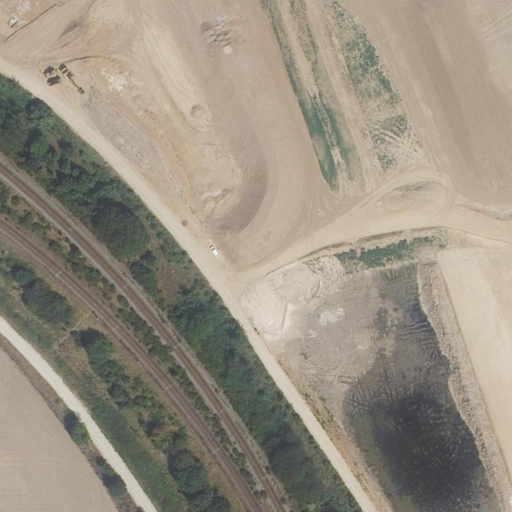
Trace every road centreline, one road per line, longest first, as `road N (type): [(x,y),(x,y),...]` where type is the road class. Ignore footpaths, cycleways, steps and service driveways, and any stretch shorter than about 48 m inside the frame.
road 1 (track): [(365,511),(337,455),(184,238),(111,154),(0,60)]
road 2 (track): [(0,323),(90,425),(149,511)]
